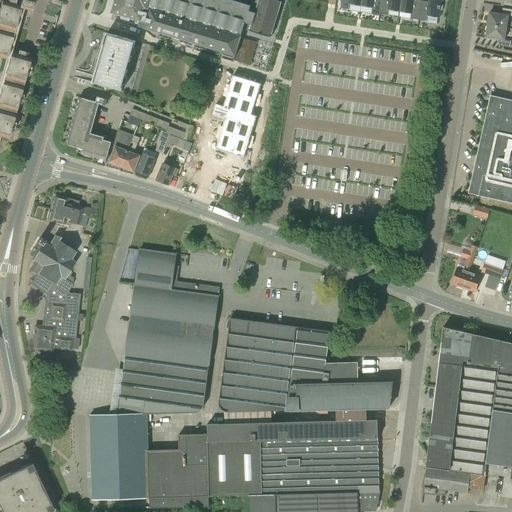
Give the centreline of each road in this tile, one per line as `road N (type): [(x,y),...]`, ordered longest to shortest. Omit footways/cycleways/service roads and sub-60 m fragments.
road 1 (residential): [(425,296),(166,195),(31,160)]
road 2 (residential): [(425,296),(473,0)]
road 3 (residential): [(395,511),(425,296)]
road 4 (tertiary): [(31,160),(76,5)]
road 5 (tertiary): [(0,437),(18,414),(1,290)]
road 6 (tertiary): [(1,290),(31,160)]
